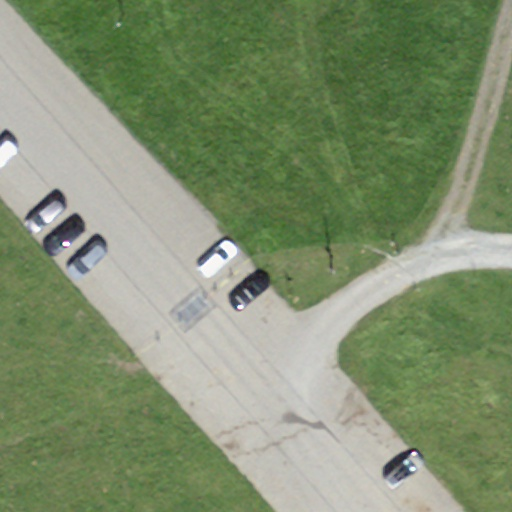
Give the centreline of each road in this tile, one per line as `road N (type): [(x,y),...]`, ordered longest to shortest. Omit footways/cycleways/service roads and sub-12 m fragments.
road 1 (unclassified): [(0,97),(354,511)]
road 2 (track): [(511,263),(438,257),(248,389)]
road 3 (track): [(438,257),(511,30)]
